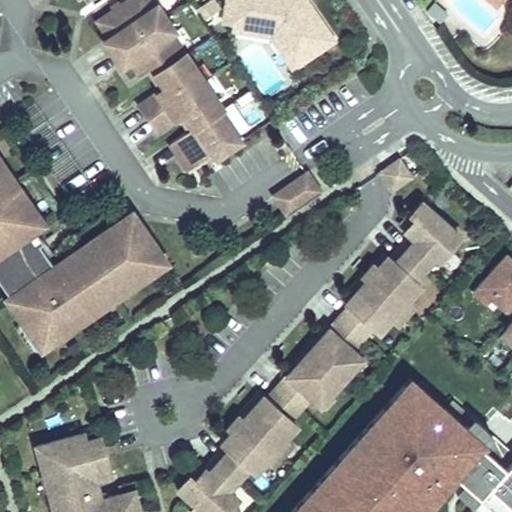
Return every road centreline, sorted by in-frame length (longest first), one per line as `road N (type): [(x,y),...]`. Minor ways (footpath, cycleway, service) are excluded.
road 1 (residential): [(343,132),(239,203),(207,212),(148,184),(23,0)]
road 2 (residential): [(355,153),(377,190),(373,206),(165,421)]
